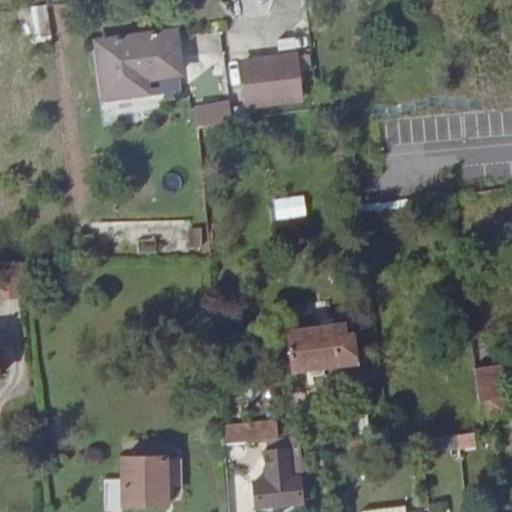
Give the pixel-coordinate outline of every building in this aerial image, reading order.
[(46,5),(31,7),(35,42),(50,41),(46,5)] [(103,49),(108,102),(147,96),(145,76),(181,72),(177,41),(103,49)] [(297,57),(247,62),(253,105),(303,98),(297,57)] [(184,100),(181,72),(145,76),(147,96),(108,102),(109,110),(184,100)] [(199,125),(232,121),(230,101),(197,104),(199,125)] [(276,218),(307,216),(305,197),(275,199),(276,218)] [(89,232),(78,233),(80,251),(92,251),(89,232)] [(21,259),(0,259),(0,295),(24,294),(21,259)] [(335,325),(287,331),(291,370),(339,365),(335,325)] [(497,365),(474,369),(481,415),(507,411),(505,394),(502,395),(497,365)] [(343,405),(347,437),(370,434),(366,403),(343,405)] [(277,419),(223,423),(225,441),(272,436),(278,436),(277,419)] [(440,438),(442,452),(477,447),(475,433),(440,438)] [(272,436),(276,478),(299,476),(304,475),(299,434),(278,436),(272,436)] [(124,457),(123,479),(105,479),(105,511),(127,511),(127,504),(167,503),(167,457),(124,457)] [(299,476),(276,478),(259,480),(262,506),(301,502),(299,476)]
